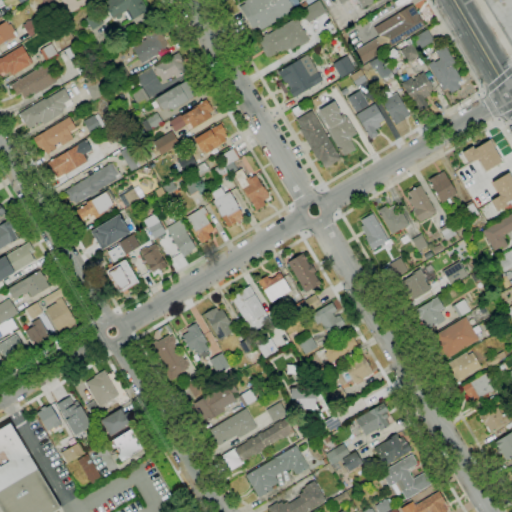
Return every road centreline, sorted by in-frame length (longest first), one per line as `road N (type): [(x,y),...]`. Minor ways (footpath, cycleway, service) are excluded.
road 1 (residential): [(491,511),(318,219)]
road 2 (residential): [(306,197),(188,0)]
road 3 (tertiary): [(321,205),(511,94)]
road 4 (tertiary): [(119,327),(303,214)]
road 5 (residential): [(105,323),(0,148)]
road 6 (residential): [(222,511),(115,341)]
